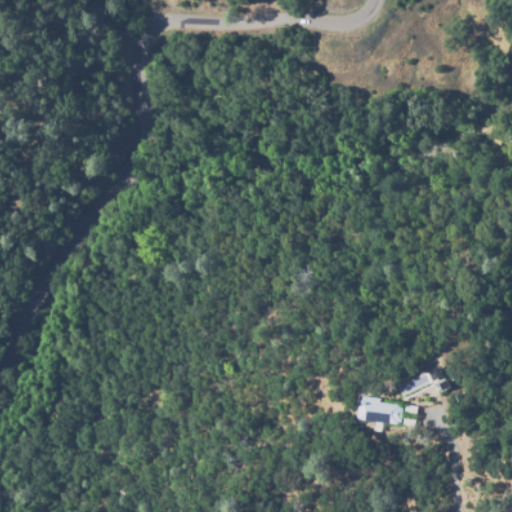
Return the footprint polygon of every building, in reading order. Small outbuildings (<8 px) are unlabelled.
[(438,366),(447,361),(451,370),(442,375),(438,366)] [(447,379),(456,375),(459,381),(450,385),(447,379)] [(363,412),(370,387),(389,392),(388,394),(410,400),(404,421),(401,420),(401,422),(388,419),(386,430),(378,428),(381,417),(363,412)] [(412,401),(423,404),(422,410),(411,408),(412,401)] [(408,416),(420,417),(419,425),(407,423),(408,416)]
